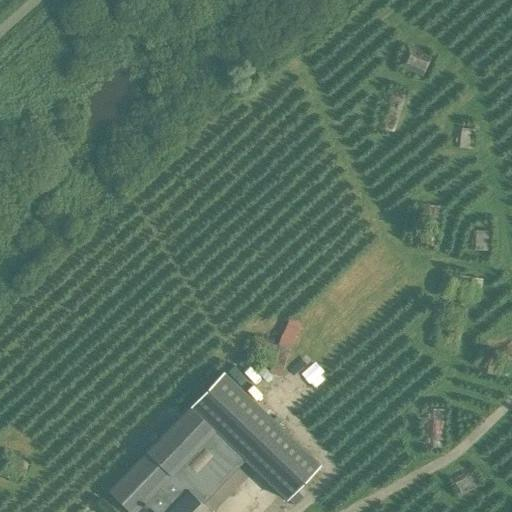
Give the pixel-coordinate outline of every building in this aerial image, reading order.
[(397,68),(424,81),(434,61),(406,48),(397,68)] [(374,120),(373,122),(373,123),(376,125),(374,129),(396,137),(410,98),(389,90),(387,94),(384,93),(384,94),(383,97),(382,98),(385,99),(378,120),(375,119),(374,120)] [(451,141),(452,141),(451,144),(450,143),(450,144),(451,145),(450,149),(472,154),(476,134),(454,130),(452,140),(451,140),(451,141)] [(414,238),(413,241),(413,242),(416,242),(416,247),(438,250),(443,208),(421,206),(420,210),(417,210),(417,211),(416,214),(416,215),(420,215),(417,238),(414,237),(414,238)] [(470,246),(471,246),(471,249),(470,249),(470,250),(471,250),(470,255),(493,256),(494,236),(472,234),(471,245),(470,245),(470,246)] [(401,257),(387,269),(401,284),(415,272),(401,257)] [(370,281),(380,274),(371,260),(361,266),(370,281)] [(447,300),(478,304),(481,282),(450,278),(447,300)] [(337,289),(350,303),(361,293),(347,279),(337,289)] [(330,320),(339,310),(327,299),(318,308),(330,320)] [(434,341),(434,343),(433,345),(437,345),(436,350),(458,355),(466,314),(444,309),(443,314),(440,313),(440,314),(439,317),(439,318),(442,319),(438,340),(434,340),(434,341)] [(275,374),(286,378),(304,324),(292,321),(275,374)] [(273,364),(278,345),(253,337),(248,356),(273,364)] [(479,368),(480,368),(480,371),(479,371),(478,372),(479,372),(479,377),(501,381),(504,360),(482,357),(480,367),(479,367),(479,368)] [(129,511),(210,511),(202,503),(244,460),(286,500),(288,498),(295,506),(304,497),(296,490),(320,465),(223,371),(107,490),(129,511)] [(417,444),(417,447),(417,448),(421,448),(421,453),(443,453),(444,411),(421,411),(421,416),(417,416),(417,417),(417,420),(417,421),(421,421),(421,443),(417,443),(417,444)] [(33,457),(4,446),(0,457),(0,468),(25,478),(33,457)] [(459,473),(460,474),(457,475),(457,474),(456,475),(456,476),(452,478),(463,498),(481,488),(470,468),(461,473),(460,473),(459,473)]
